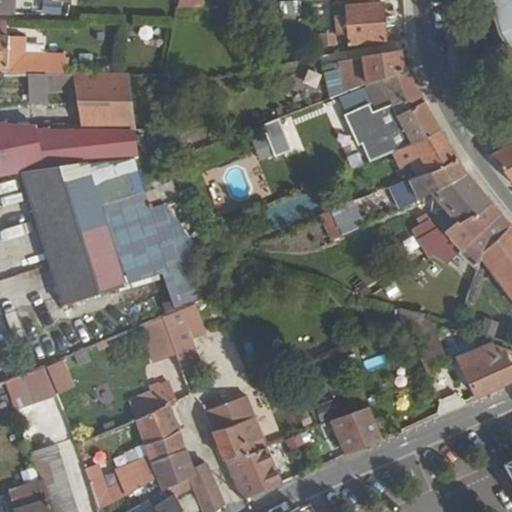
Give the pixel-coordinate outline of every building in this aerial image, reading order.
[(0,0),(0,12),(9,13),(9,0),(0,0)] [(489,0),(500,35),(511,54),(511,49),(502,34),(491,0),(489,0)] [(511,0),(491,0),(502,34),(511,49),(511,0)] [(280,2),(281,15),(301,13),(301,1),(280,2)] [(339,21),(340,30),(346,29),(346,36),(341,36),(342,42),(347,41),(347,47),(386,42),(381,4),(344,8),(345,21),(339,21)] [(0,73),(6,74),(63,75),(64,54),(24,52),(24,37),(7,36),(3,36),(0,35),(0,73)] [(320,36),(322,50),(334,48),(333,35),(320,36)] [(340,64),(344,96),(366,88),(404,74),(400,54),(352,61),(352,63),(340,64)] [(388,99),(402,128),(385,135),(393,151),(440,131),(420,96),(411,71),(404,74),(366,88),(373,105),(388,99)] [(73,75),(84,127),(138,128),(130,75),(73,75)] [(351,114),(363,145),(378,138),(367,109),(351,114)] [(0,177),(24,172),(65,308),(112,294),(122,325),(113,329),(115,338),(139,328),(163,318),(196,304),(198,304),(220,285),(170,206),(153,206),(140,158),(143,158),(138,128),(84,127),(7,124),(6,121),(0,122),(0,177)] [(260,127),(272,160),(289,154),(276,121),(260,127)] [(161,133),(164,164),(198,151),(187,123),(161,133)] [(393,151),(400,165),(411,159),(419,175),(456,159),(440,131),(393,151)] [(491,155),(507,176),(511,182),(511,144),(502,149),(491,155)] [(419,175),(407,180),(418,201),(432,193),(465,174),(456,159),(419,175)] [(432,193),(448,212),(431,226),(435,231),(439,238),(445,234),(460,223),(462,225),(490,204),(473,182),(465,174),(432,193)] [(490,204),(462,225),(460,223),(445,234),(452,244),(440,251),(447,261),(460,252),(474,236),(500,215),(490,204)] [(329,213),(334,223),(341,237),(361,227),(350,205),(329,213)] [(319,218),(325,228),(334,223),(329,213),(319,218)] [(500,215),(474,236),(460,252),(470,265),(457,300),(465,303),(481,259),(482,258),(509,227),(508,225),(500,215)] [(413,231),(420,241),(435,231),(431,226),(429,221),(413,231)] [(482,258),(511,295),(511,230),(509,227),(482,258)] [(22,274),(0,279),(0,300),(1,306),(29,298),(22,274)] [(196,304),(163,318),(177,354),(184,374),(202,367),(193,341),(208,335),(196,304)] [(152,364),(177,354),(163,318),(139,328),(152,364)] [(409,328),(426,372),(449,362),(432,318),(409,328)] [(459,359),(476,399),(511,381),(511,374),(500,345),(495,344),(459,359)] [(45,366),(4,380),(20,428),(61,414),(45,366)] [(129,403),(144,447),(179,431),(177,423),(167,405),(176,401),(167,382),(150,390),(152,394),(129,403)] [(206,412),(225,462),(249,453),(247,448),(264,441),(247,396),(206,412)] [(368,410),(330,422),(345,457),(382,441),(368,410)] [(149,461),(151,467),(185,451),(179,431),(144,447),(149,461)] [(53,511),(84,511),(58,442),(31,452),(41,479),(48,497),(53,511)] [(125,456),(129,468),(149,461),(144,447),(125,456)] [(225,462),(240,502),(281,484),(266,450),(251,457),(249,453),(225,462)] [(151,467),(155,479),(160,492),(188,480),(192,489),(202,511),(217,511),(223,509),(205,465),(191,471),(185,451),(151,467)] [(123,500),(155,479),(151,467),(149,461),(129,468),(114,473),(118,485),(123,500)] [(85,470),(98,511),(105,511),(115,506),(123,500),(118,485),(107,489),(99,466),(85,470)] [(9,490),(15,508),(48,497),(41,479),(9,490)] [(188,480),(160,492),(163,502),(172,497),(172,499),(192,489),(188,480)] [(0,504),(0,511),(53,511),(48,497),(15,508),(9,490),(2,492),(5,503),(0,504)] [(151,510),(152,511),(180,511),(172,499),(172,497),(163,502),(151,510)]
